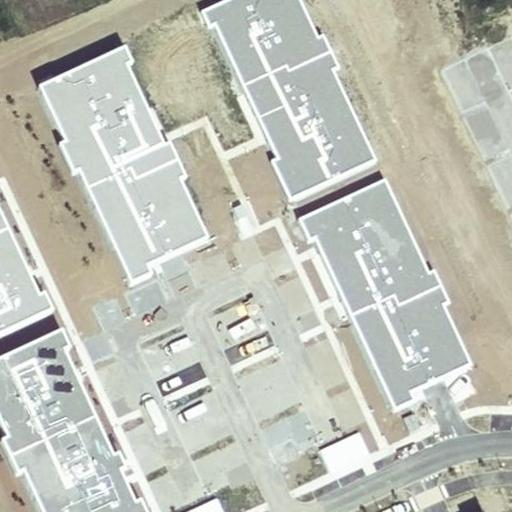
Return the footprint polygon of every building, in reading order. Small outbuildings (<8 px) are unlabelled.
[(257,70),(180,105),(258,262),(341,225),(257,70)] [(142,119),(65,155),(143,312),(226,275),(142,119)] [(16,169),(0,175),(0,327),(17,361),(100,324),(16,169)] [(338,231),(261,266),(339,423),(422,386),(338,231)] [(99,331),(22,366),(94,511),(131,511),(174,497),(99,331)]
